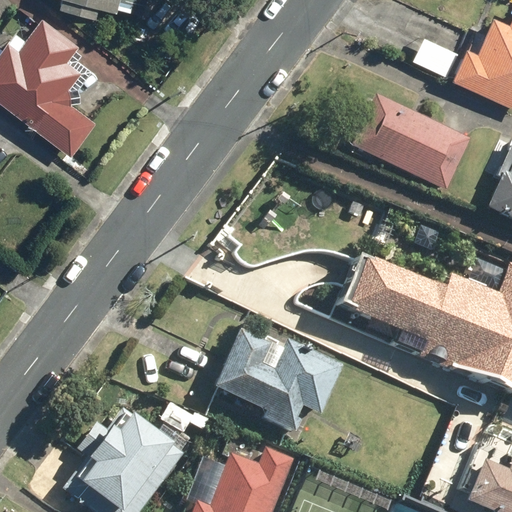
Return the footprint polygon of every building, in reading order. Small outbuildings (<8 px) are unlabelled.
[(111,0),(54,0),(52,12),(88,20),(90,11),(108,15),(111,0)] [(511,110),(511,5),(503,24),(486,17),(470,54),(458,49),(443,81),(511,110)] [(3,42),(0,46),(0,104),(68,155),(93,122),(67,102),(66,88),(78,71),(63,61),(76,44),(39,17),(14,50),(3,42)] [(467,141),(370,96),(346,148),(442,193),(467,141)] [(511,142),(508,141),(491,179),(494,181),(480,211),(511,225),(511,142)] [(511,388),(511,264),(500,294),(450,273),(444,288),(367,255),(345,308),(427,342),(423,352),(511,388)] [(239,330),(212,389),(267,414),(264,419),(296,434),(301,421),(296,419),(301,408),(321,417),(345,366),(286,339),(285,342),(271,336),(268,343),(239,330)] [(68,461),(76,466),(55,494),(79,511),(136,511),(188,441),(163,424),(155,435),(118,409),(100,434),(92,428),(68,461)] [(194,500),(189,511),(272,511),(295,457),(265,445),(258,462),(231,451),(208,505),(194,500)] [(476,463),(459,505),(476,511),(511,511),(511,455),(510,454),(502,473),(476,463)]
